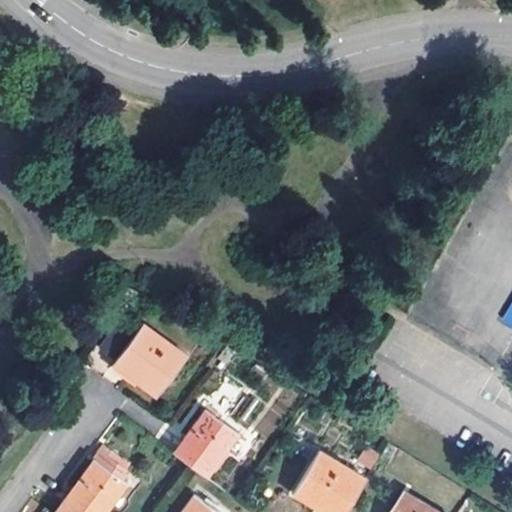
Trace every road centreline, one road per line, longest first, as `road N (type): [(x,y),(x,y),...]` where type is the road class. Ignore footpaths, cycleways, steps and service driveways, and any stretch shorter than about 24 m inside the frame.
road 1 (residential): [(511,35),(401,40),(266,73),(187,72),(127,57),(38,0)]
road 2 (residential): [(3,511),(106,379)]
